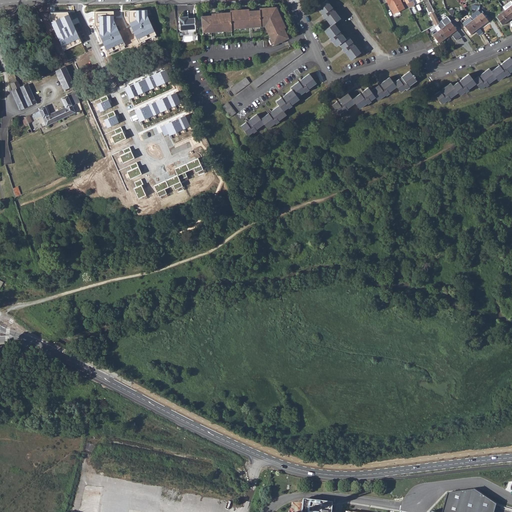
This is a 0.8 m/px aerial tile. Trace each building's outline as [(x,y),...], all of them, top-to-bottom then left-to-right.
[(326,0),(317,7),(330,26),(324,31),(335,47),(339,44),(350,60),(360,53),(348,37),(344,40),(333,24),(339,19),(326,0)] [(386,0),(393,13),(399,10),(399,11),(405,8),(400,0),(386,0)] [(511,1),(503,7),(506,10),(511,19),(511,18),(511,1)] [(211,16),(199,17),(202,33),(209,32),(217,31),(223,31),(231,30),(231,29),(239,28),(245,27),(253,27),(259,26),(264,26),(273,44),(288,38),(283,28),(281,25),(283,24),(276,9),(274,9),(274,7),(259,8),(259,10),(248,11),(244,11),(244,9),(229,11),(230,13),(215,14),(215,16),(211,16)] [(148,10),(129,10),(128,21),(139,43),(157,35),(148,16),(148,10)] [(511,19),(506,10),(496,17),(502,25),(511,19)] [(114,11),(95,12),(95,25),(108,53),(125,45),(114,21),(114,11)] [(63,51),(81,43),(67,12),(49,12),(49,18),(63,51)] [(434,12),(430,14),(435,25),(438,24),(440,23),(439,22),(434,12)] [(483,13),(474,19),(480,27),(489,21),(483,13)] [(440,23),(438,24),(441,28),(451,22),(451,21),(447,15),(439,22),(440,23)] [(185,17),(178,17),(180,30),(195,29),(195,28),(194,18),(186,19),(185,17)] [(476,31),(480,27),(474,19),(472,20),(470,18),(462,23),(465,26),(471,34),(476,31)] [(451,22),(441,28),(448,37),(457,30),(451,22)] [(448,37),(441,28),(433,35),(439,43),(448,37)] [(264,73),(248,85),(252,90),(302,53),(298,48),(264,73)] [(511,59),(511,60),(509,57),(490,71),(488,68),(472,80),(468,74),(451,85),(449,82),(433,93),(440,103),(456,92),(458,94),(474,83),(479,89),(495,78),(497,80),(511,69),(511,59)] [(62,66),(55,70),(64,89),(74,85),(65,65),(62,66)] [(125,88),(130,99),(170,80),(165,69),(125,88)] [(347,93),(331,105),(338,114),(354,103),(358,108),(374,97),(377,100),(395,87),(399,92),(415,80),(408,71),(392,82),(388,77),(370,91),(367,87),(351,99),(347,93)] [(256,114),(241,125),(247,135),(263,123),(267,128),(286,114),(283,110),(298,99),(298,98),(297,96),(315,83),(309,73),(290,87),(292,89),(276,101),(279,105),(260,119),(256,114)] [(17,102),(19,107),(20,109),(36,102),(30,87),(28,83),(20,87),(17,81),(14,82),(12,83),(11,83),(11,84),(12,87),(13,90),(12,91),(12,92),(13,94),(13,95),(14,96),(15,99),(16,100),(17,102)] [(239,82),(227,91),(231,96),(243,87),(239,82)] [(135,111),(140,121),(181,103),(176,92),(135,111)] [(39,110),(33,113),(34,116),(36,115),(37,116),(42,114),(45,121),(40,123),(42,127),(76,111),(67,94),(61,97),(65,106),(49,114),(45,105),(39,108),(39,110)] [(97,104),(100,112),(112,107),(109,99),(102,102),(97,104)] [(231,116),(234,113),(236,112),(228,102),(223,105),(231,116)] [(104,120),(107,127),(119,122),(116,115),(109,118),(104,120)] [(169,134),(170,136),(190,126),(186,115),(165,125),(169,134)] [(169,134),(165,125),(160,127),(164,136),(169,134)] [(111,136),(115,144),(126,138),(123,131),(116,134),(111,136)] [(120,156),(123,163),(135,158),(131,151),(125,154),(120,156)] [(198,158),(186,163),(190,170),(194,168),(201,165),(198,158)] [(186,163),(175,168),(177,175),(178,176),(186,172),(190,170),(186,163)] [(127,172),(130,179),(142,174),(139,167),(132,170),(127,172)] [(177,175),(166,180),(169,187),(173,185),(181,182),(180,180),(178,176),(177,175)] [(166,180),(154,185),(157,193),(165,189),(169,187),(166,180)] [(137,187),(134,188),(138,198),(146,195),(141,185),(137,187)] [(494,511),(496,505),(474,490),(448,493),(442,511),(348,511),(347,511),(494,511)]
